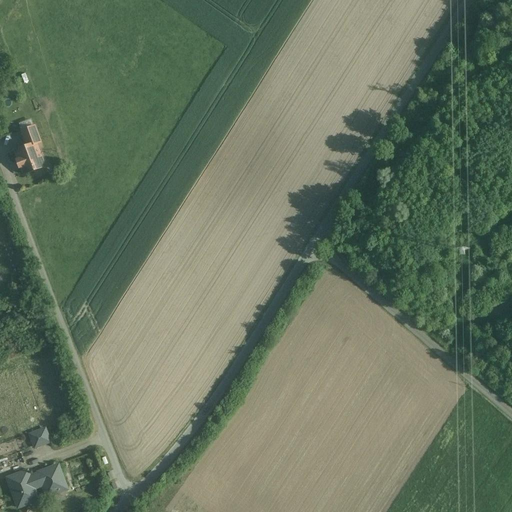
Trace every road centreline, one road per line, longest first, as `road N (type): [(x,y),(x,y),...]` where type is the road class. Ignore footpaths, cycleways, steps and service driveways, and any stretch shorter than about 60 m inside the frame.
road 1 (unclassified): [(130,498),(0,158)]
road 2 (unclassified): [(130,498),(201,419),(314,244)]
road 3 (unclassified): [(314,244),(469,0)]
road 4 (unclassified): [(314,244),(511,414)]
